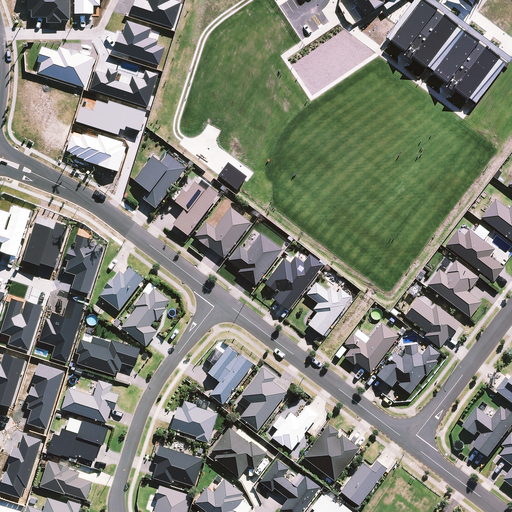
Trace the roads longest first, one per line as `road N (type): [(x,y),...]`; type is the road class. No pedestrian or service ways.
road 1 (residential): [(220,298),(87,199),(0,159)]
road 2 (residential): [(220,298),(153,388),(127,455),(118,511)]
road 3 (residential): [(409,442),(220,298)]
road 4 (residential): [(409,442),(511,310)]
road 5 (residential): [(0,33),(99,30),(115,0)]
